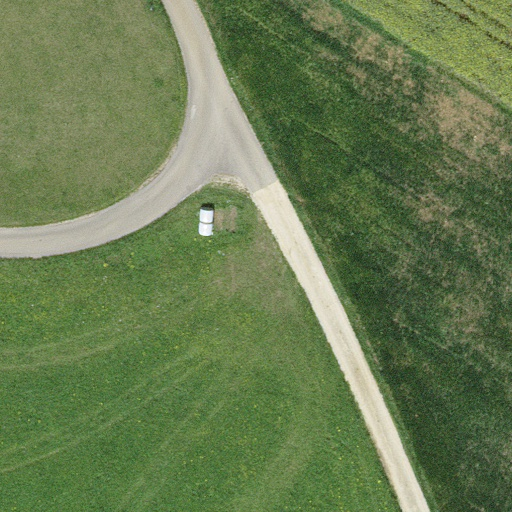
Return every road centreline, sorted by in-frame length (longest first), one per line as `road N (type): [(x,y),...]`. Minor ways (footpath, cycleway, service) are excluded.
road 1 (unclassified): [(0,250),(95,238),(153,217),(240,147),(182,0)]
road 2 (track): [(240,147),(316,277),(419,511)]
